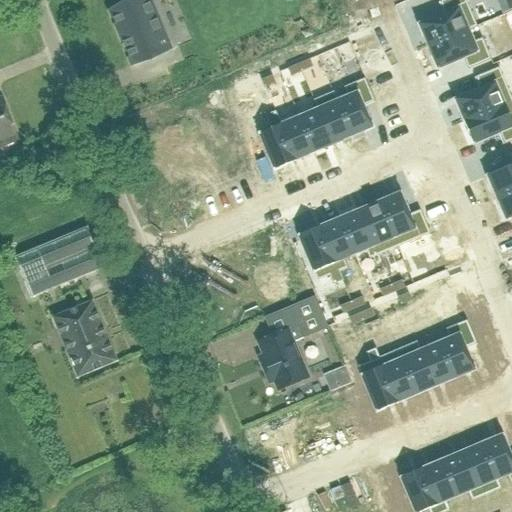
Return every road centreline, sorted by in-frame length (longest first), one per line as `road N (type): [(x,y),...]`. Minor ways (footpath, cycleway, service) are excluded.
road 1 (residential): [(143,259),(436,141)]
road 2 (residential): [(511,393),(242,504)]
road 3 (residential): [(143,259),(33,0)]
road 4 (residential): [(242,504),(143,259)]
road 5 (residential): [(436,141),(511,320)]
road 6 (residential): [(384,24),(436,141)]
